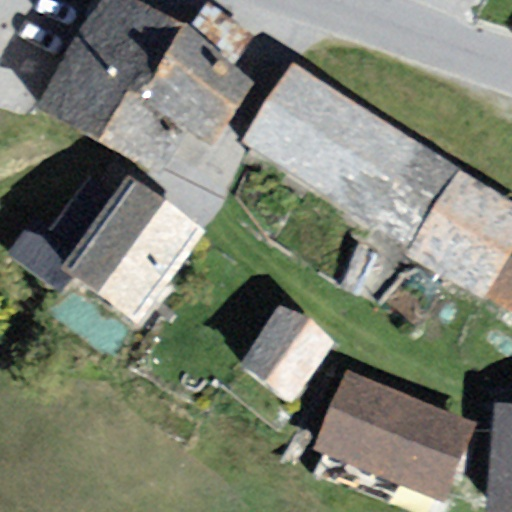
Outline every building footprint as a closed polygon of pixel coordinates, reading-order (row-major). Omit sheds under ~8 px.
[(113,0),(106,0),(42,116),(162,184),(189,144),(209,160),(251,95),(188,37),(113,0)] [(511,206),(299,73),(247,156),(511,322),(511,206)] [(129,187),(65,282),(144,335),(208,240),(129,187)] [(282,316),(242,375),(293,409),(333,350),(282,316)] [(348,378),(315,455),(442,507),(474,431),(348,378)] [(511,511),(511,417),(497,417),(489,511),(511,511)]
